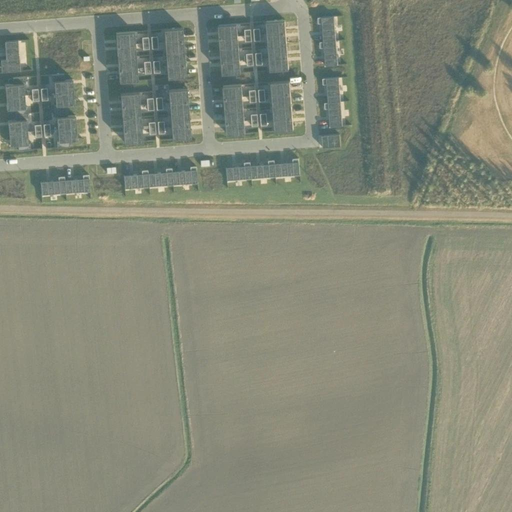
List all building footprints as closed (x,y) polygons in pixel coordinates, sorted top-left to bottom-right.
[(334,16),(321,17),(322,23),(323,41),(336,40),(334,16)] [(285,19),(266,21),(267,33),(286,32),(285,19)] [(237,23),(218,25),(219,37),(238,35),(237,23)] [(182,27),(163,29),(164,41),(183,40),(182,27)] [(134,31),(115,32),(116,45),(135,43),(134,31)] [(286,32),(267,33),(268,45),(287,44),(286,32)] [(238,35),(219,37),(220,49),(239,47),(238,35)] [(6,59),(0,59),(1,66),(1,72),(20,70),(17,40),(5,41),(6,59)] [(183,40),(164,41),(165,53),(184,52),(183,40)] [(336,40),(323,41),(324,47),(325,65),(338,64),(336,40)] [(135,43),(116,45),(117,57),(136,55),(135,43)] [(287,44),(268,45),(269,57),(288,56),(287,44)] [(239,47),(220,49),(221,61),(240,60),(239,47)] [(184,52),(165,53),(166,65),(185,64),(184,52)] [(136,55),(117,57),(118,69),(137,68),(136,55)] [(288,56),(269,57),(270,70),(289,68),(288,56)] [(240,60),(221,61),(222,73),(241,72),(240,60)] [(185,64),(166,65),(167,77),(186,76),(185,64)] [(137,68),(118,69),(119,81),(138,80),(137,68)] [(64,73),(51,74),(52,81),(54,80),(55,92),(73,91),(72,79),(64,79),(64,73)] [(13,83),(5,84),(6,96),(24,95),(23,83),(25,83),(25,76),(12,77),(13,83)] [(339,77),(326,78),(327,84),(328,102),(341,101),(339,77)] [(289,80),(271,82),(272,94),(290,92),(289,80)] [(242,84),(223,85),(224,97),(243,96),(242,84)] [(187,88),(168,89),(169,102),(187,100),(187,88)] [(56,104),(53,104),(54,111),(67,110),(66,104),(74,103),(73,91),(55,92),(56,104)] [(139,92),(120,93),(121,105),(140,104),(139,92)] [(290,92),(272,94),(273,106),(291,104),(290,92)] [(24,95),(6,96),(7,108),(15,108),(15,114),(28,113),(27,106),(25,106),(24,95)] [(243,96),(224,97),(225,110),(244,108),(243,96)] [(187,100),(169,102),(170,114),(188,112),(187,100)] [(341,101),(328,102),(328,108),(330,126),(342,125),(341,101)] [(140,104),(121,105),(122,117),(140,116),(140,104)] [(291,104),(273,106),(274,118),(292,117),(291,104)] [(244,108),(225,110),(226,122),(245,120),(244,108)] [(67,110),(54,111),(54,117),(57,117),(57,129),(76,127),(75,115),(67,115),(67,110)] [(188,112),(170,114),(171,126),(189,125),(188,112)] [(16,119),(8,120),(9,133),(27,131),(26,119),(28,119),(28,113),(15,114),(16,119)] [(140,116),(122,117),(123,130),(141,128),(140,116)] [(292,117),(274,118),(275,130),(293,129),(292,117)] [(245,120),(226,122),(227,134),(246,132),(245,120)] [(189,125),(171,126),(172,138),(190,137),(189,125)] [(58,140),(56,141),(57,147),(69,146),(69,140),(77,139),(76,127),(57,129),(58,140)] [(141,128),(123,130),(124,142),(142,140),(141,128)] [(27,131),(9,133),(9,145),(18,144),(18,150),(30,149),(30,142),(28,143),(27,131)] [(340,133),(321,135),(322,147),(341,146),(340,133)] [(293,162),(275,163),(276,176),(300,174),(299,161),(293,162)] [(269,164),(251,165),(252,178),(276,176),(275,163),(269,164)] [(245,165),(226,167),(227,179),(252,178),(251,165),(245,165)] [(190,170),(172,171),(173,184),(197,182),(196,169),(190,170)] [(166,171),(148,173),(149,185),(173,184),(172,171),(166,171)] [(142,173),(123,175),(124,187),(149,185),(148,173),(142,173)] [(83,178),(64,179),(65,192),(90,190),(89,177),(83,178)] [(58,180),(40,181),(41,194),(65,192),(64,179),(58,180)]
